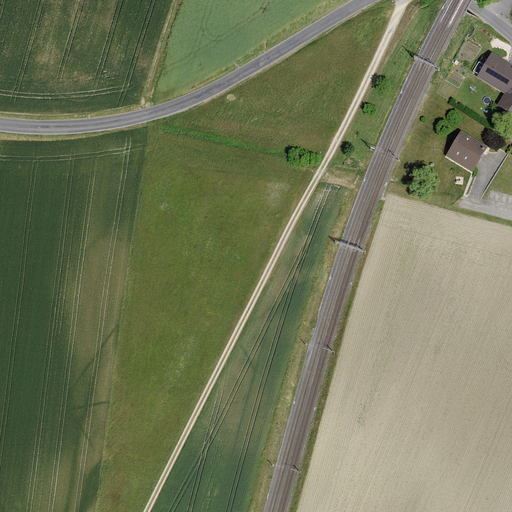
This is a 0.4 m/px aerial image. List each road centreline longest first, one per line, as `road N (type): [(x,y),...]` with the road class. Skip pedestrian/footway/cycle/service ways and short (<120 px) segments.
road 1 (track): [(146,511),(403,0)]
road 2 (tertiary): [(0,122),(77,126),(162,110),(366,0)]
